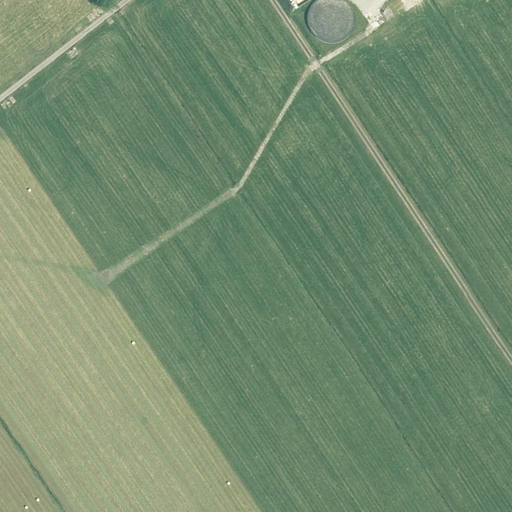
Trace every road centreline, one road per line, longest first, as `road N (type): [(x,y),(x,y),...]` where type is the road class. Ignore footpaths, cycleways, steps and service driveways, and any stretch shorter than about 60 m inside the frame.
road 1 (track): [(315,65),(511,360)]
road 2 (track): [(127,0),(0,98)]
road 3 (track): [(315,65),(242,181)]
